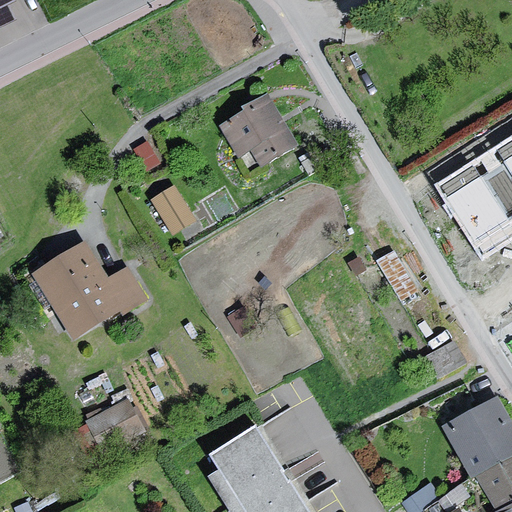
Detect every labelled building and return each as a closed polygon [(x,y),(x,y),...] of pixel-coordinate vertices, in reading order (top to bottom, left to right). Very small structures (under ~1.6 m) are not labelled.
[(10,0),(0,0),(0,23),(11,19),(4,3),(10,0)] [(294,147),(267,96),(244,108),(247,113),(225,124),(249,170),(294,147)] [(511,213),(511,141),(453,174),(483,229),(511,213)] [(192,223),(174,189),(154,200),(172,234),(192,223)] [(105,284),(85,249),(37,276),(72,340),(144,300),(128,271),(105,284)] [(98,446),(146,430),(135,396),(86,412),(98,446)] [(511,499),(511,428),(498,401),(445,427),(473,483),(478,480),(493,509),(511,499)] [(307,511),(258,428),(212,454),(245,511),(307,511)]
